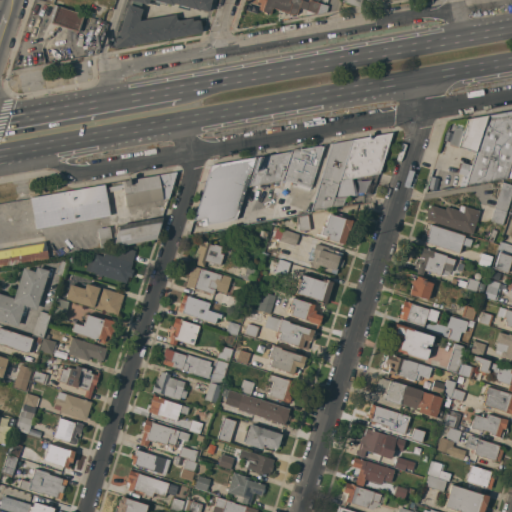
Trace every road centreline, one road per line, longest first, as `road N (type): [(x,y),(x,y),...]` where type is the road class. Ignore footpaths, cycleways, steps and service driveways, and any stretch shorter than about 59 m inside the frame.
road 1 (residential): [(413,81),(422,130),(299,511)]
road 2 (residential): [(504,0),(117,69),(107,104)]
road 3 (residential): [(193,154),(196,171),(86,511)]
road 4 (primary): [(511,30),(180,90)]
road 5 (primary): [(187,121),(511,63)]
road 6 (residential): [(193,154),(511,96)]
road 7 (primary): [(0,154),(187,121)]
road 8 (residential): [(16,152),(79,175),(193,154)]
road 9 (primary): [(180,90),(0,122)]
